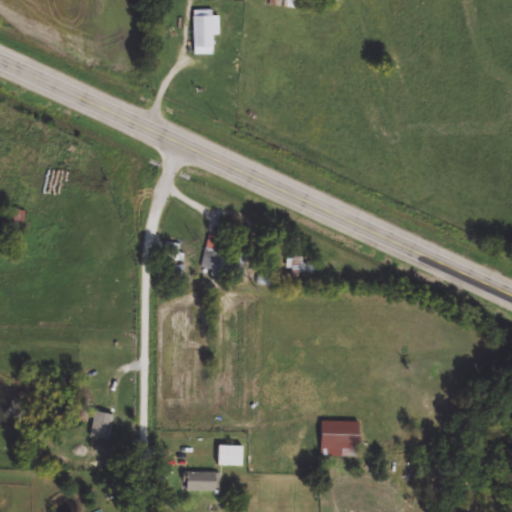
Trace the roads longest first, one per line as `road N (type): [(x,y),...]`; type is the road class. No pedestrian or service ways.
road 1 (primary): [(511,294),(0,63)]
road 2 (residential): [(144,511),(145,261),(177,145)]
